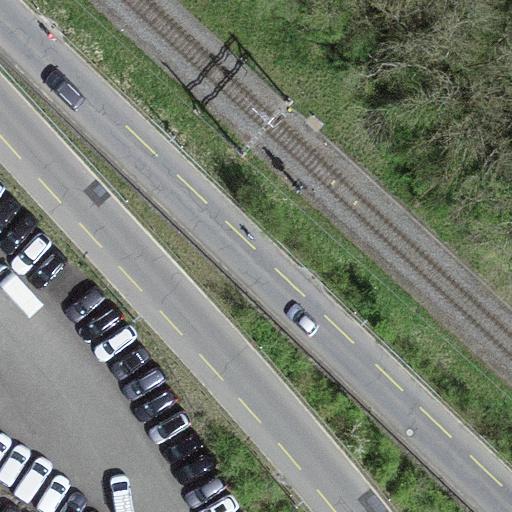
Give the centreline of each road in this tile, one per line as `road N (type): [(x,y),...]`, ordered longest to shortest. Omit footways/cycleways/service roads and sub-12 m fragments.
road 1 (tertiary): [(510,511),(0,10)]
road 2 (tertiary): [(0,109),(355,511)]
